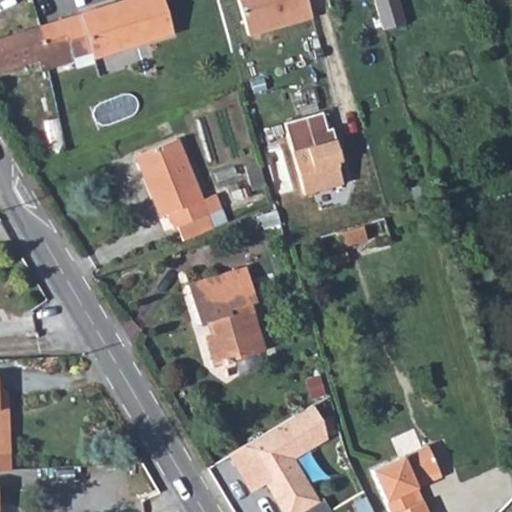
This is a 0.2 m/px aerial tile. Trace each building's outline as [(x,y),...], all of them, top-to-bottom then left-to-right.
[(162,0),(126,0),(39,27),(53,69),(75,61),(74,56),(91,51),(93,58),(173,33),(162,0)] [(237,0),(248,36),(312,17),(307,0),(237,0)] [(375,0),(383,27),(407,20),(401,0),(375,0)] [(53,69),(39,27),(0,38),(0,72),(38,61),(42,72),(53,69)] [(322,112),(283,123),(304,195),(342,184),(336,163),(341,161),(332,128),(327,130),(322,112)] [(176,139),(135,156),(144,177),(148,176),(164,215),(169,214),(174,227),(176,227),(182,241),(213,229),(207,214),(221,209),(215,195),(201,200),(176,139)] [(257,163),(245,167),(252,191),(265,187),(257,163)] [(363,225),(335,233),(340,248),(367,240),(363,225)] [(346,252),(326,258),(329,267),(349,261),(346,252)] [(254,354),(248,334),(258,332),(250,304),(256,302),(246,269),(218,277),(219,281),(188,290),(198,324),(211,321),(215,334),(206,336),(214,366),(254,354)] [(258,332),(248,334),(254,354),(265,351),(259,331),(258,332)] [(312,405),(229,455),(251,492),(266,483),(273,486),(276,491),(272,494),(283,511),(298,511),(317,501),(292,458),(326,438),(321,420),(312,405)] [(426,446),(371,470),(389,511),(427,511),(422,501),(416,504),(410,490),(416,487),(414,481),(437,471),(426,446)]
